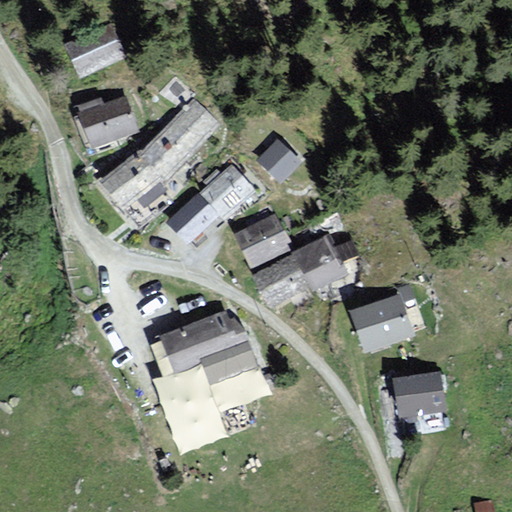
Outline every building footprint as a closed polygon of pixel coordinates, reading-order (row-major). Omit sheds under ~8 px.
[(111,24),(59,47),(75,84),(127,61),(111,24)] [(99,99),(71,109),(87,157),(140,138),(126,97),(101,105),(99,99)] [(134,156),(92,187),(135,237),(210,172),(196,156),(223,128),(192,101),(134,156)] [(276,140),(252,164),(277,190),(302,166),(276,140)] [(231,167),(196,196),(218,221),(221,225),(255,195),(231,167)] [(218,221),(196,196),(165,225),(186,251),(218,221)] [(275,218),(231,238),(247,273),(291,252),(275,218)] [(288,259),(249,281),(266,314),(303,294),(306,301),(348,278),(327,239),(288,259)] [(397,298),(345,316),(360,360),(412,342),(397,298)] [(225,315),(146,343),(162,386),(173,413),(211,398),(220,420),(260,404),(249,377),(258,374),(236,318),(227,321),(225,315)] [(440,374),(388,381),(394,425),(446,418),(440,374)] [(492,511),(490,502),(472,506),(473,511),(492,511)]
